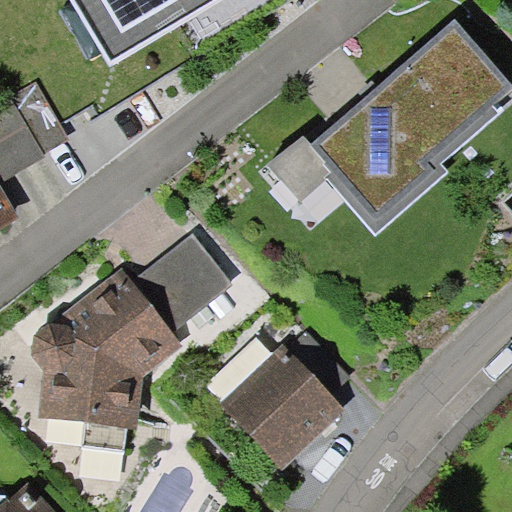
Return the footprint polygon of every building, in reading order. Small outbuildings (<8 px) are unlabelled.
[(222,0),(225,4),(231,0),(80,0),(114,53),(165,22),(159,11),(176,0),(222,0)] [(294,208),(327,179),(372,230),(432,178),(424,169),(511,94),(449,24),(305,151),(297,142),(262,172),(294,208)] [(6,104),(34,153),(59,138),(29,86),(4,100),(6,104)] [(0,107),(0,178),(37,157),(34,153),(6,104),(0,107)] [(225,291),(187,242),(123,292),(161,341),(225,291)] [(129,377),(166,348),(161,341),(123,292),(116,284),(51,335),(44,334),(32,345),(31,362),(40,373),(48,374),(44,418),(124,427),(129,377)] [(345,381),(304,337),(255,382),(233,359),(200,389),(274,468),(333,412),(323,401),(345,381)]
